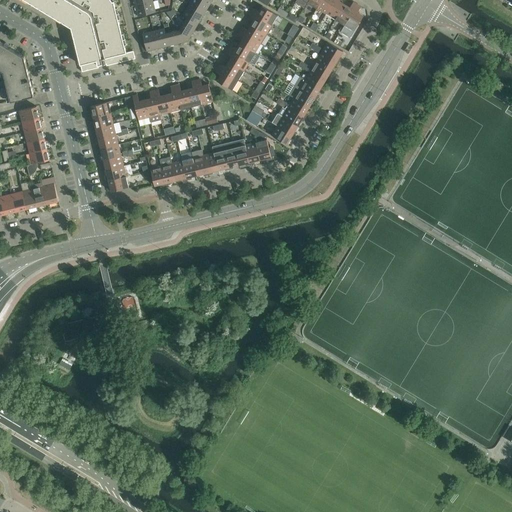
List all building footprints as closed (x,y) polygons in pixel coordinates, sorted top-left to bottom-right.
[(111,0),(25,0),(71,28),(82,72),(99,68),(98,65),(106,63),(107,66),(135,59),(136,59),(134,51),(126,53),(114,1),(112,2),(111,0)] [(209,5),(200,0),(191,0),(188,5),(204,15),(209,5)] [(309,0),(308,3),(317,8),(321,0),(309,0)] [(321,0),(317,8),(326,14),(334,0),(321,0)] [(339,1),(339,0),(334,0),(326,14),(335,20),(345,4),(339,1)] [(138,16),(156,12),(153,1),(136,6),(138,16)] [(353,2),(350,7),(345,4),(335,20),(345,25),(357,4),(353,2)] [(354,31),(364,16),(358,12),(361,7),(357,4),(345,25),(354,31)] [(183,15),(187,18),(187,17),(198,24),(204,15),(188,5),(183,15)] [(259,12),(253,8),(251,12),(272,25),(278,15),(262,6),(259,12)] [(277,12),(286,17),(289,13),(279,8),(277,12)] [(171,11),(166,12),(171,19),(177,11),(173,9),(171,11)] [(248,16),(254,19),(251,25),(266,34),(272,25),(251,12),(248,16)] [(289,12),(287,17),(295,23),(298,19),(298,18),(289,12)] [(187,17),(187,18),(180,30),(188,41),(198,24),(187,17)] [(314,22),(310,28),(315,31),(319,25),(314,22)] [(248,30),(242,27),(240,31),(261,43),(266,34),(251,25),(248,30)] [(166,33),(164,28),(154,31),(158,48),(168,46),(165,33),(166,33)] [(180,30),(166,33),(165,33),(168,46),(188,41),(180,30)] [(143,34),(147,51),(158,48),(154,31),(143,34)] [(237,35),(243,38),(240,43),(255,53),(261,43),(240,31),(237,35)] [(0,69),(3,71),(11,101),(34,95),(32,85),(34,85),(32,80),(30,81),(24,56),(9,47),(10,45),(6,43),(5,44),(0,41),(0,69)] [(328,42),(322,52),(339,62),(341,60),(340,57),(343,51),(328,42)] [(237,49),(231,45),(228,49),(250,62),(255,53),(240,43),(237,49)] [(287,47),(283,44),(277,53),(282,56),(287,47)] [(226,53),(232,56),(229,62),(244,71),(250,62),(228,49),(226,53)] [(322,52),(316,61),(332,70),(335,65),(338,65),(339,62),(322,52)] [(272,63),(273,64),(276,65),(282,56),(277,53),(272,63)] [(316,61),(311,70),(328,81),(330,78),(329,76),(328,75),(332,70),(316,61)] [(225,67),(220,64),(217,68),(238,80),(244,71),(229,62),(225,67)] [(276,65),(273,64),(272,63),(266,72),(271,74),(272,72),(276,65)] [(217,81),(233,90),(238,80),(217,68),(215,72),(221,75),(217,81)] [(311,70),(305,79),(320,89),(324,83),(324,84),(327,83),(328,81),(311,70)] [(305,79),(300,76),(294,86),(317,99),(319,97),(318,94),(317,94),(320,89),(305,79)] [(209,84),(202,86),(201,79),(196,80),(202,104),(213,101),(209,84)] [(192,81),(193,88),(187,89),(191,107),(202,104),(196,80),(192,81)] [(261,81),(255,90),(260,93),(265,84),(261,81)] [(181,91),(180,84),(175,85),(181,109),(191,107),(187,89),(181,91)] [(175,85),(171,87),(172,93),(166,94),(171,112),(181,109),(175,85)] [(289,95),(294,98),(309,107),(312,102),(313,102),(315,102),(317,99),(294,86),(289,95)] [(160,96),(159,90),(154,91),(160,115),(171,112),(166,94),(160,96)] [(259,93),(254,90),(251,96),(256,99),(259,93)] [(150,117),(151,122),(161,120),(160,115),(154,91),(150,92),(151,98),(145,100),(150,117)] [(139,120),(150,117),(145,100),(139,101),(138,95),(133,96),(139,120)] [(130,96),(125,98),(127,109),(128,109),(133,108),(130,96)] [(281,106),(283,107),(287,109),(288,107),(306,118),(307,115),(307,113),(306,112),(309,107),(294,98),(290,105),(283,101),(281,106)] [(108,102),(91,106),(92,113),(90,113),(91,118),(111,113),(108,102)] [(37,106),(19,111),(22,122),(40,118),(37,106)] [(255,106),(252,110),(261,116),(264,111),(255,106)] [(278,114),(283,116),(298,126),(301,120),(302,121),(304,120),(306,118),(288,107),(287,109),(283,107),(278,114)] [(252,110),(246,120),(257,126),(262,117),(261,116),(252,110)] [(92,122),(94,122),(96,128),(113,124),(111,113),(91,118),(92,122)] [(217,116),(207,118),(209,124),(218,122),(217,116)] [(298,126),(283,116),(277,126),(295,136),(296,134),(296,131),(295,131),(298,126)] [(40,118),(22,122),(25,133),(42,129),(40,118)] [(97,134),(95,134),(96,139),(116,134),(113,124),(96,128),(97,134)] [(295,136),(277,126),(271,135),(287,145),(290,139),(291,139),(293,139),(295,136)] [(42,129),(25,133),(27,143),(45,139),(42,129)] [(97,143),(99,143),(101,149),(119,144),(116,134),(96,139),(97,143)] [(45,139),(27,143),(30,154),(47,150),(45,139)] [(244,139),(233,142),(239,165),(245,163),(245,164),(247,165),(250,165),(245,145),(244,139)] [(256,142),(260,160),(266,158),(266,159),(268,160),(272,159),(267,140),(256,142)] [(233,142),(223,144),(229,170),(232,169),(233,167),(233,166),(239,165),(233,142)] [(256,142),(245,145),(250,165),(253,164),(254,162),(254,161),(260,160),(256,142)] [(102,155),(100,155),(101,160),(121,155),(119,144),(101,149),(102,155)] [(212,147),(214,153),(218,170),(224,169),(226,171),(229,170),(223,144),(212,147)] [(32,164),(50,160),(47,150),(30,154),(32,164)] [(214,153),(203,155),(208,175),(211,174),(212,172),(218,170),(214,153)] [(102,164),(105,164),(106,170),(124,165),(121,155),(101,160),(102,164)] [(203,155),(193,158),(197,175),(203,174),(203,175),(205,176),(208,175),(203,155)] [(162,165),(166,185),(169,185),(171,183),(170,182),(176,180),(172,163),(170,157),(160,159),(162,165)] [(182,160),(187,180),(190,180),(192,177),(191,177),(197,175),(193,158),(182,160)] [(182,160),(172,163),(176,180),(182,179),(182,180),(184,181),(187,180),(182,160)] [(108,176),(105,176),(106,181),(126,176),(124,165),(106,170),(108,176)] [(162,165),(151,168),(155,186),(161,184),(161,185),(164,186),(166,185),(162,165)] [(108,185),(110,185),(112,191),(129,187),(126,176),(106,181),(108,185)] [(32,185),(33,189),(37,206),(48,204),(43,186),(42,182),(32,185)] [(54,183),(43,186),(48,204),(59,201),(54,183)] [(37,206),(33,189),(22,191),(27,209),(37,206)] [(27,209),(22,191),(12,194),(16,211),(27,209)] [(16,211),(12,194),(1,196),(6,214),(16,211)] [(101,315),(61,325),(65,341),(105,332),(101,315)]
